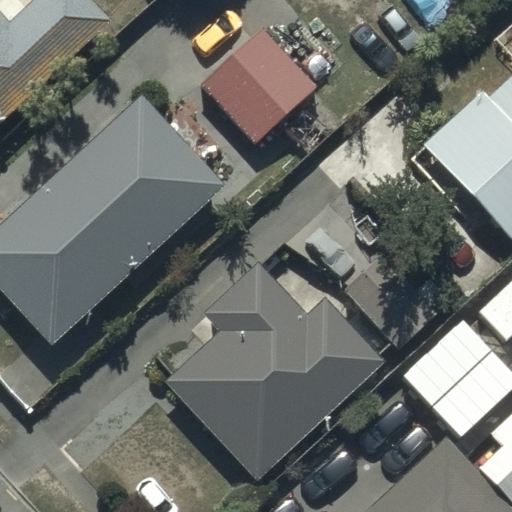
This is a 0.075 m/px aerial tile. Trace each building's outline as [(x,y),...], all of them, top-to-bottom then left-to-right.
[(0,134),(106,36),(72,0),(59,0),(11,45),(0,32),(0,134)] [(317,92),(267,35),(204,91),(254,148),(317,92)] [(420,140),(505,235),(511,228),(511,65),(482,92),(478,88),(420,140)] [(220,201),(145,118),(0,247),(0,290),(53,350),(220,201)] [(342,285),(394,344),(430,311),(378,252),(342,285)] [(161,377),(251,474),(379,357),(321,294),(303,310),(256,259),(202,310),(217,326),(161,377)] [(481,474),(511,508),(511,422),(493,440),(505,453),(481,474)] [(508,511),(444,443),(368,511),(508,511)]
